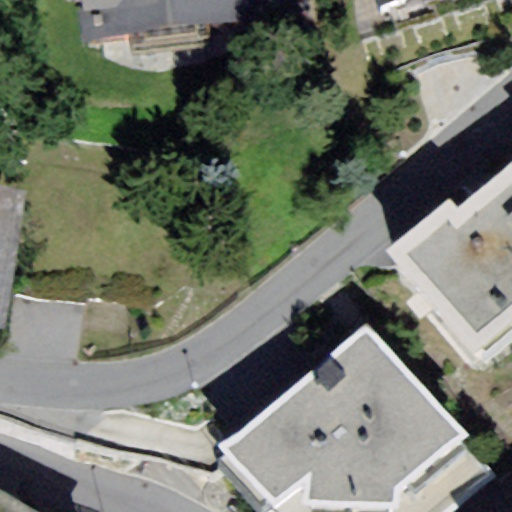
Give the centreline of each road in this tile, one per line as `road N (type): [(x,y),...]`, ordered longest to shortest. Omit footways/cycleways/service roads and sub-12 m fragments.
road 1 (residential): [(511,109),(207,355),(130,384),(0,382)]
road 2 (residential): [(131,511),(0,456)]
